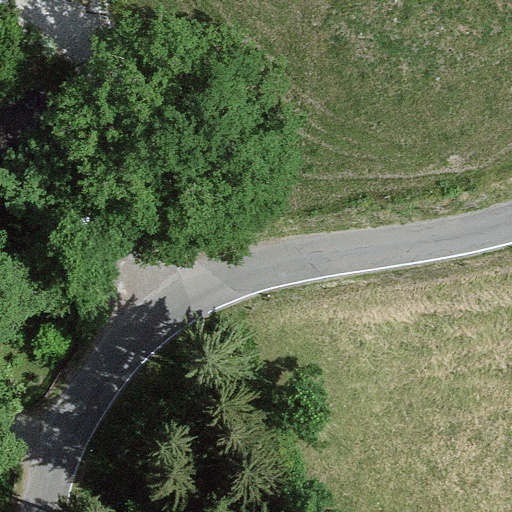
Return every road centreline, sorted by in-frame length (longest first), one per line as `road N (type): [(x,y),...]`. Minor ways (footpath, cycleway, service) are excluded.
road 1 (residential): [(160,306),(125,260),(138,188),(117,82),(14,0)]
road 2 (unclassified): [(160,306),(288,262),(511,221)]
road 3 (unclassified): [(49,511),(72,407),(113,346),(160,306)]
